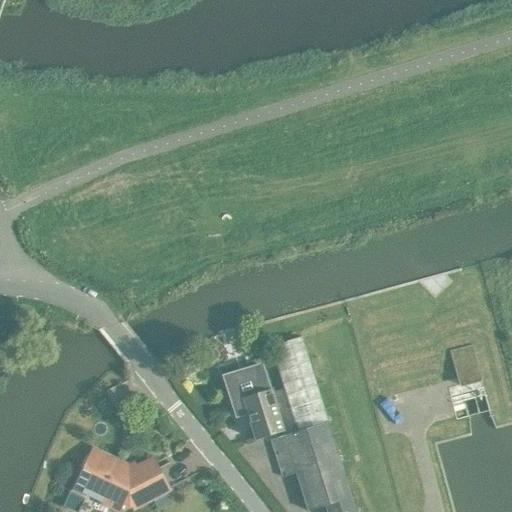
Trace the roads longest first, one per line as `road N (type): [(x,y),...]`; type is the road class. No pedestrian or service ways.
road 1 (residential): [(260,511),(141,364)]
road 2 (unclassified): [(141,364),(87,305),(9,285)]
